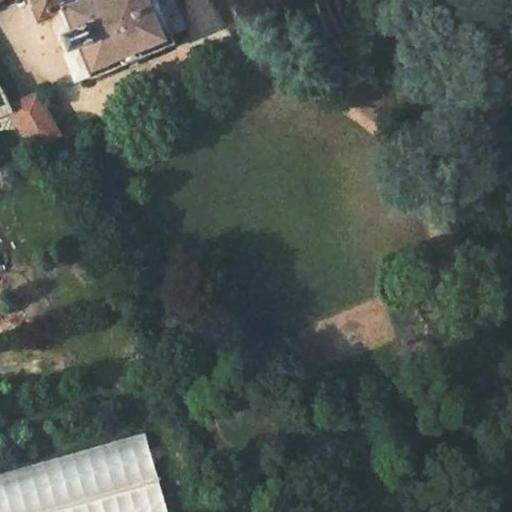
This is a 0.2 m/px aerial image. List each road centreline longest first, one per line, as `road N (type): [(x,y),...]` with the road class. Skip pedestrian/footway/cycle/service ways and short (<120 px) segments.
road 1 (track): [(172,66),(221,58),(271,68),(377,128),(442,180),(471,252),(511,421)]
road 2 (track): [(240,511),(161,295),(127,237),(122,144),(141,95)]
